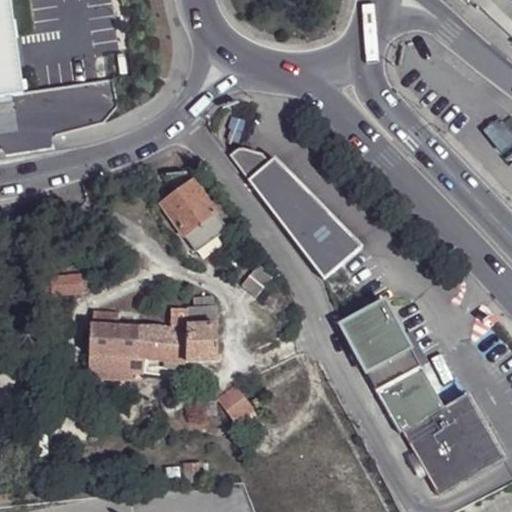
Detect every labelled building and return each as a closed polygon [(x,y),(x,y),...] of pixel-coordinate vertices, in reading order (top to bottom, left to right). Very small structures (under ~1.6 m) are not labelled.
[(0,0),(0,100),(23,97),(9,0),(0,0)] [(511,145),(511,142),(495,123),(483,133),(501,154),(511,145)] [(229,150),(221,157),(310,282),(360,246),(271,157),(266,162),(258,155),(240,148),(235,147),(229,150)] [(266,162),(271,157),(264,150),(258,155),(266,162)] [(215,215),(191,183),(160,206),(184,237),(215,215)] [(227,231),(215,215),(184,237),(196,253),(227,231)] [(273,279),(259,267),(241,287),(256,299),(273,279)] [(83,273),(51,276),(53,296),(85,292),(83,273)] [(53,296),(51,276),(35,277),(37,297),(53,296)] [(214,307),(214,297),(195,298),(194,307),(214,307)] [(383,299),(337,324),(373,389),(391,379),(418,364),(383,299)] [(217,326),(218,306),(214,307),(194,307),(188,307),(187,310),(188,327),(217,326)] [(188,327),(187,310),(170,310),(169,328),(186,332),(187,327),(188,327)] [(116,325),(116,312),(93,312),(92,325),(116,325)] [(63,336),(63,320),(46,321),(47,337),(63,336)] [(152,324),(137,325),(138,355),(151,357),(159,360),(187,364),(186,332),(169,328),(152,324)] [(138,355),(137,325),(116,325),(92,325),(91,325),(92,354),(136,355),(138,355)] [(218,363),(217,326),(188,327),(187,327),(186,332),(187,364),(189,364),(218,363)] [(137,370),(136,355),(92,354),(91,375),(137,376),(137,370)] [(151,370),(151,357),(138,355),(136,355),(137,370),(151,370)] [(391,379),(373,389),(395,430),(398,429),(434,494),(500,458),(464,393),(441,406),(418,364),(391,379)] [(258,411),(236,385),(222,398),(230,411),(242,425),(258,411)] [(181,408),(163,416),(168,428),(186,422),(181,408)] [(205,486),(202,469),(186,470),(187,488),(205,486)]
